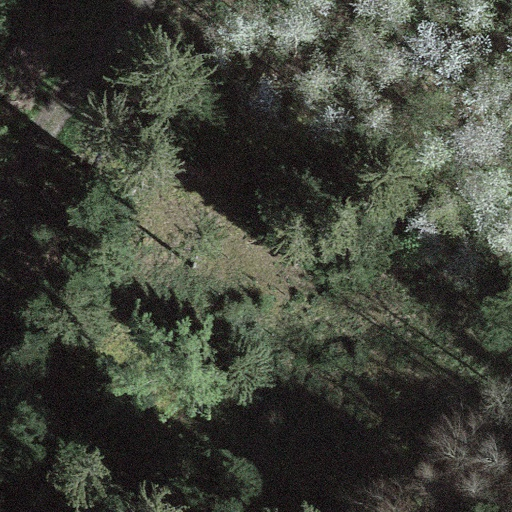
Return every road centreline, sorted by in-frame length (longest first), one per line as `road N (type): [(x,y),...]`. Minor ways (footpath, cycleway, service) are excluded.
road 1 (track): [(0,201),(84,51),(128,0)]
road 2 (track): [(386,511),(479,395),(511,371)]
